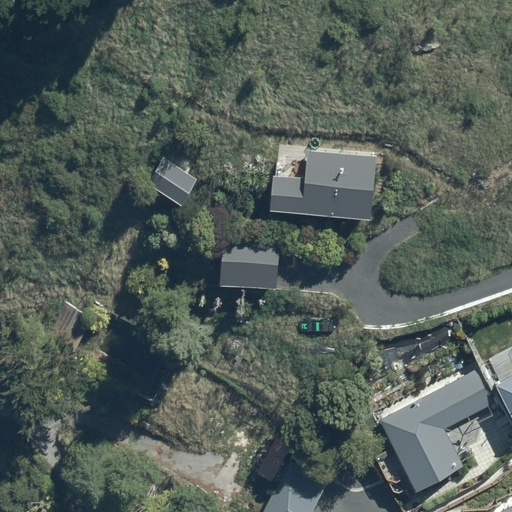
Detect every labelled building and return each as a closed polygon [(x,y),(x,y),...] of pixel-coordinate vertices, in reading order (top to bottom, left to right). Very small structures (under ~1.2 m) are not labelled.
[(94,310),(61,293),(40,336),(73,352),(94,310)] [(511,358),(497,367),(511,393),(511,358)] [(478,360),(379,412),(416,479),(467,452),(451,421),(497,396),(478,360)] [(323,461),(297,447),(262,511),(306,511),(327,472),(319,468),(323,461)] [(511,511),(511,495),(487,507),(490,511),(511,511)]
